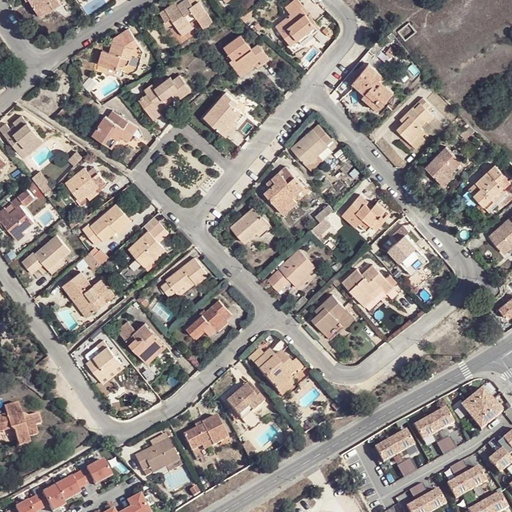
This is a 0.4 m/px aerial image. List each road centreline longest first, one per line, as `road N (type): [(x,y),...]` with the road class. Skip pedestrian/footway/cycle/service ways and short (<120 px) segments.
road 1 (residential): [(271,311),(328,369),(354,376),(454,295),(467,275),(460,252),(307,87)]
road 2 (residential): [(271,311),(171,407),(124,428),(101,419),(0,269)]
road 3 (residential): [(493,354),(317,456)]
road 4 (residential): [(189,222),(139,174),(178,127),(235,169)]
road 5 (residential): [(511,419),(385,494),(361,451)]
road 6 (residential): [(36,69),(139,0)]
road 7 (residential): [(189,222),(271,311)]
